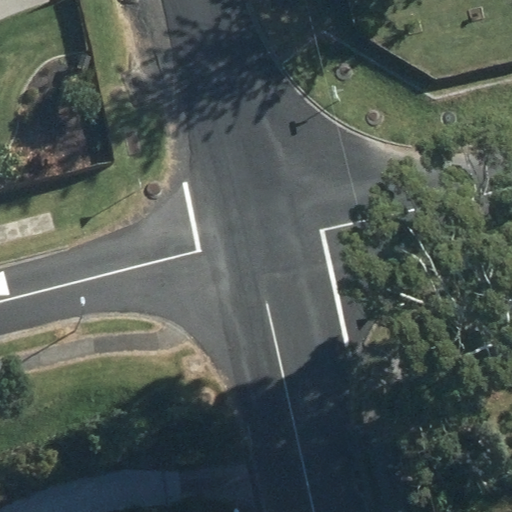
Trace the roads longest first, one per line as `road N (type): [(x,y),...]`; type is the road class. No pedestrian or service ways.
road 1 (tertiary): [(252,244),(314,511)]
road 2 (residential): [(511,184),(252,244)]
road 3 (residential): [(252,244),(0,304)]
road 4 (tertiary): [(194,0),(252,244)]
